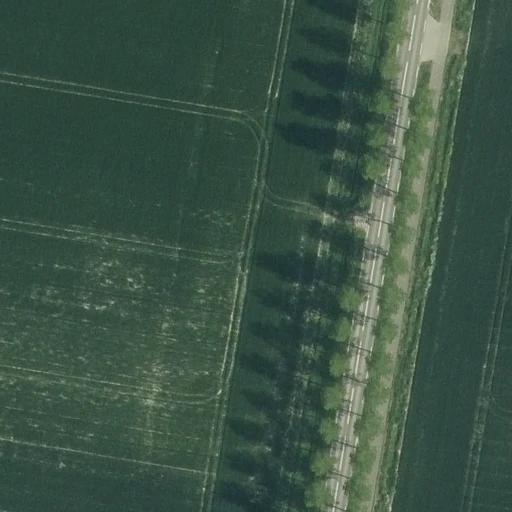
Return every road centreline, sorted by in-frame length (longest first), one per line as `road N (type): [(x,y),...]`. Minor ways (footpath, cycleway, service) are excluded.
road 1 (track): [(275,511),(360,0)]
road 2 (tertiary): [(333,511),(416,0)]
